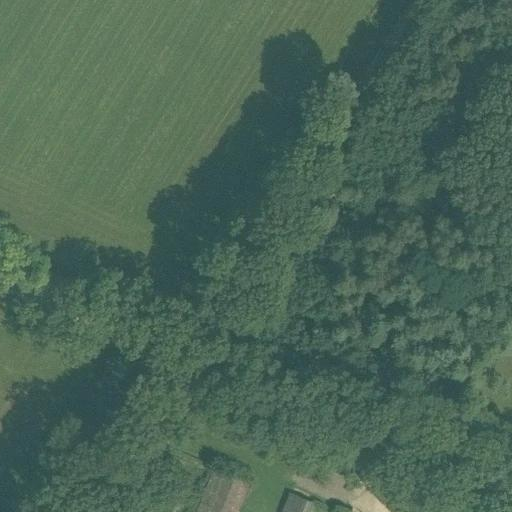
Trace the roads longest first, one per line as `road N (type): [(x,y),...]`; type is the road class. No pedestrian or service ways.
road 1 (track): [(191,359),(417,0)]
road 2 (secondary): [(511,488),(191,359)]
road 3 (secondary): [(191,359),(0,281)]
road 4 (unclassified): [(95,511),(191,359)]
